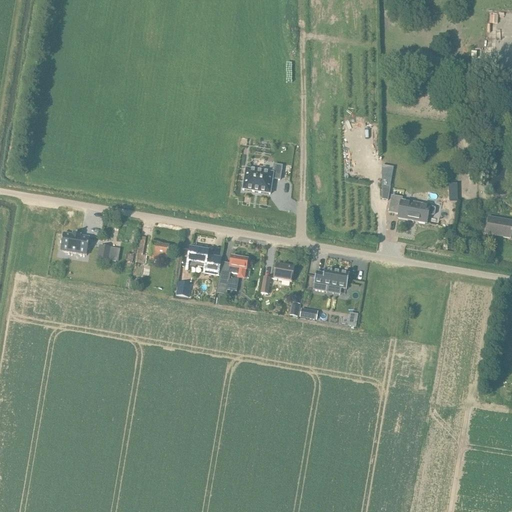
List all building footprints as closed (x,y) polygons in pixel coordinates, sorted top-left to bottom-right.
[(245,170),(242,191),(269,195),(272,180),(279,181),(281,167),(273,166),(272,174),(245,170)] [(401,199),(391,197),(388,213),(398,215),(397,219),(426,224),(427,215),(432,216),(434,215),(435,210),(434,209),(429,208),(429,207),(401,201),(401,199)] [(511,232),(511,222),(488,218),(485,234),(485,235),(511,240),(511,232)] [(63,234),(60,252),(86,256),(89,239),(80,237),(80,236),(72,234),(72,236),(63,234)] [(169,247),(151,244),(148,260),(158,262),(159,257),(167,258),(169,247)] [(99,247),(97,259),(117,262),(119,250),(99,247)] [(189,249),(186,268),(195,269),(195,267),(204,269),(203,275),(218,278),(221,258),(207,256),(208,252),(189,249)] [(126,254),(125,262),(133,264),(134,256),(126,254)] [(146,257),(142,256),(136,256),(135,263),(145,265),(146,257)] [(221,267),(216,294),(225,296),(226,289),(237,291),(239,279),(234,279),(228,280),(229,274),(237,275),(238,270),(245,271),(247,260),(232,258),(230,268),(221,267)] [(276,266),(273,281),(292,284),(294,269),(276,266)] [(316,274),(313,291),(325,293),(326,286),(338,289),(341,289),(345,290),(348,275),(325,271),(324,275),(323,274),(316,273),(316,274)] [(98,278),(97,283),(114,286),(114,281),(98,278)] [(263,279),(260,295),(269,297),(269,293),(268,293),(270,280),(263,279)] [(178,285),(176,297),(188,299),(190,287),(178,285)] [(301,310),(299,319),(308,320),(309,311),(301,310)] [(349,314),(347,327),(355,329),(357,315),(349,314)] [(511,343),(507,343),(503,368),(511,369),(511,343)]
